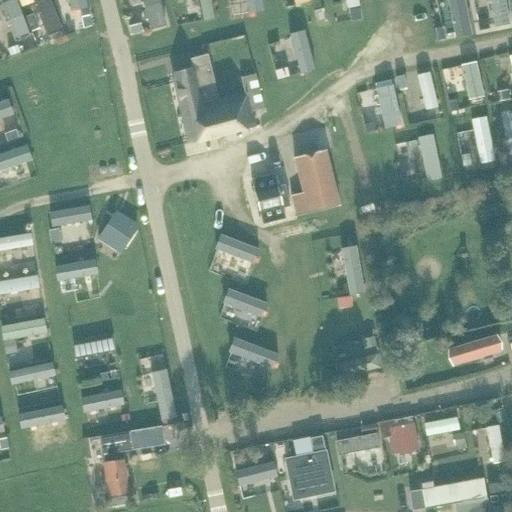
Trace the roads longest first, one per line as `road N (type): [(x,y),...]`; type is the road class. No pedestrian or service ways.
road 1 (unclassified): [(218,511),(107,0)]
road 2 (unknown): [(337,84),(381,190),(397,194),(511,168)]
road 3 (unknown): [(112,27),(0,73)]
